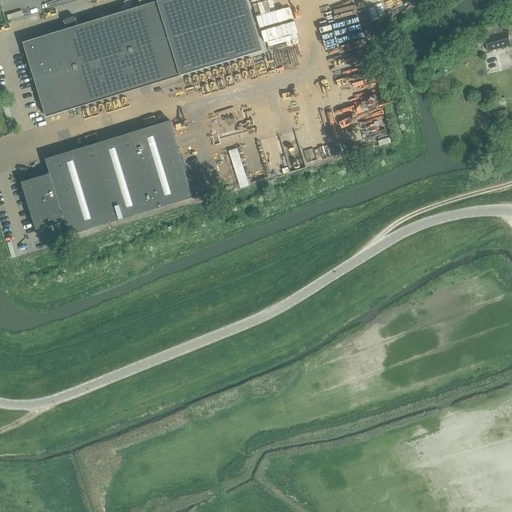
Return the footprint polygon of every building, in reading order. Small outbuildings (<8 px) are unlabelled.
[(265,50),(249,0),(161,0),(155,2),(154,0),(143,0),(145,5),(80,25),(78,18),(78,17),(77,17),(76,16),(75,16),(67,19),(70,28),(26,42),(49,117),(265,50)] [(283,0),(268,0),(275,36),(280,35),(282,46),(292,45),(289,31),(285,32),(283,21),(289,20),(287,11),(276,13),(274,2),(284,0),(283,0)] [(381,20),(412,4),(410,0),(379,0),(387,13),(379,17),(381,20)] [(501,26),(483,30),(484,37),(503,32),(501,26)] [(369,52),(365,36),(360,38),(358,27),(321,36),(324,48),(343,43),(347,58),(369,52)] [(508,31),(484,37),(488,51),(511,45),(508,31)] [(483,44),(475,47),(479,55),(486,52),(483,44)] [(314,58),(322,87),(335,83),(327,54),(314,58)] [(373,65),(341,70),(344,84),(345,84),(349,111),(362,109),(361,107),(377,105),(375,91),(378,91),(376,78),(375,78),(373,65)] [(507,110),(494,112),(495,118),(508,115),(507,110)] [(196,197),(173,120),(48,159),(53,173),(24,182),(39,229),(68,221),(72,235),(196,197)] [(315,155),(323,153),(322,146),(302,150),(304,164),(317,162),(315,155)] [(226,186),(216,190),(217,195),(228,192),(226,186)]
